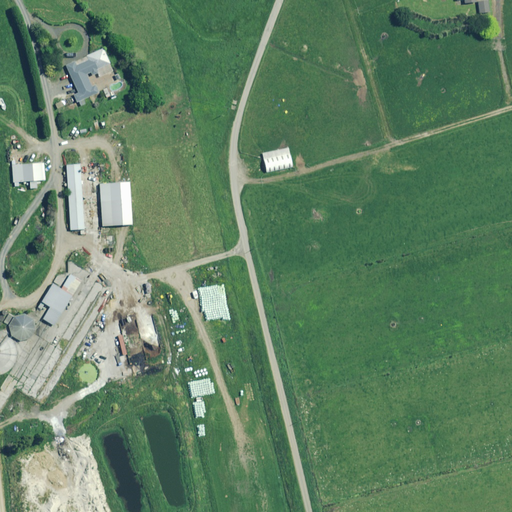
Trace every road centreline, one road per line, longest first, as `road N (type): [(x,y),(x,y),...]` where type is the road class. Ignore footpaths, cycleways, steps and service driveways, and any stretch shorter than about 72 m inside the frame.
road 1 (track): [(0,388),(97,283),(247,248)]
road 2 (track): [(235,186),(511,109)]
road 3 (unknown): [(58,164),(62,238),(49,285),(27,309),(2,289),(3,257),(19,230)]
road 4 (unknown): [(12,0),(38,63),(58,164)]
